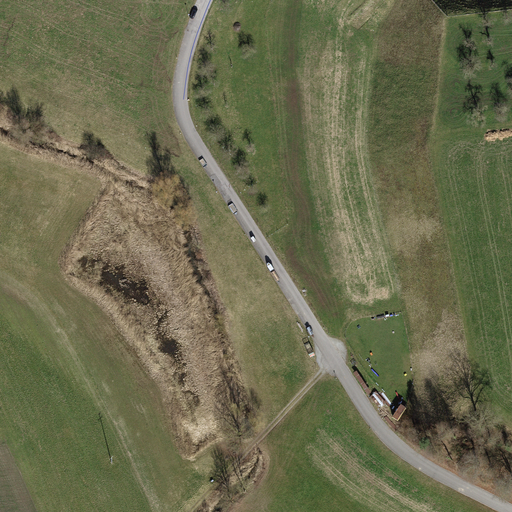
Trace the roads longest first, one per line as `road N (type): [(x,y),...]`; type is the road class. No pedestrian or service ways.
road 1 (unclassified): [(205,0),(181,73),(180,102),(194,140),(379,427),(417,461),(511,511)]
road 2 (track): [(191,511),(333,359)]
